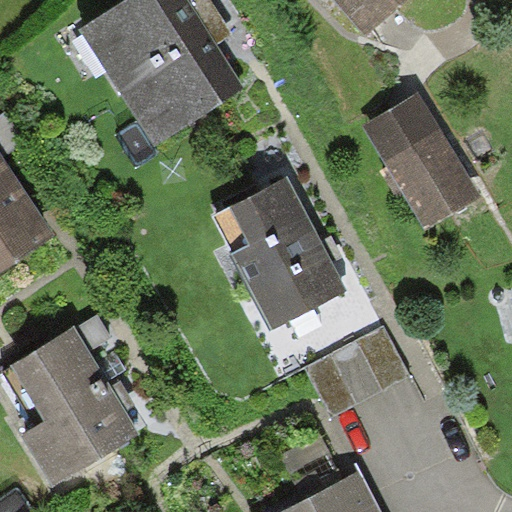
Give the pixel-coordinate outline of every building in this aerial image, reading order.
[(211,0),(136,0),(84,33),(157,147),(245,92),(215,45),(233,34),(211,0)] [(312,0),(313,1),(314,0),(332,0),(366,39),(411,0),(312,0)] [(426,101),(369,132),(426,235),(483,204),(426,101)] [(0,154),(0,279),(57,245),(0,154)] [(289,181),(215,221),(235,258),(227,262),(271,340),(352,296),(328,252),(289,181)] [(97,318),(76,331),(90,353),(110,340),(97,318)] [(385,325),(307,368),(335,419),(413,377),(385,325)] [(76,331),(11,370),(46,429),(23,442),(53,494),(142,442),(119,402),(90,353),(76,331)] [(301,504),(285,511),(382,511),(381,510),(363,474),(345,483),(321,435),(277,457),(301,504)]
